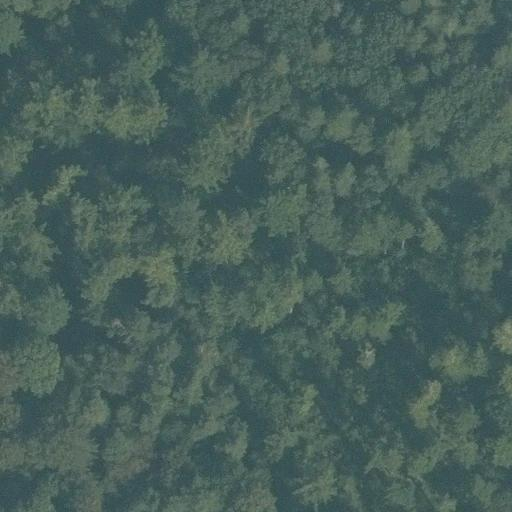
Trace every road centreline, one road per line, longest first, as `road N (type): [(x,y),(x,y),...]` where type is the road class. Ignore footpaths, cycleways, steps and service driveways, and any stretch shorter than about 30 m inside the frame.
road 1 (track): [(186,0),(0,90)]
road 2 (track): [(511,111),(426,0)]
